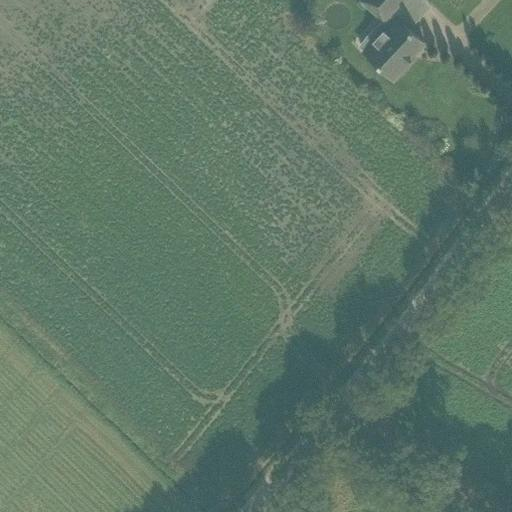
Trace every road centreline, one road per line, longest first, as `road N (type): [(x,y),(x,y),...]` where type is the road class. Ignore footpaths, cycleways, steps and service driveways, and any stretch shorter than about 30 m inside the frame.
road 1 (unclassified): [(251,511),(431,301),(511,189)]
road 2 (track): [(348,398),(375,444),(479,511)]
